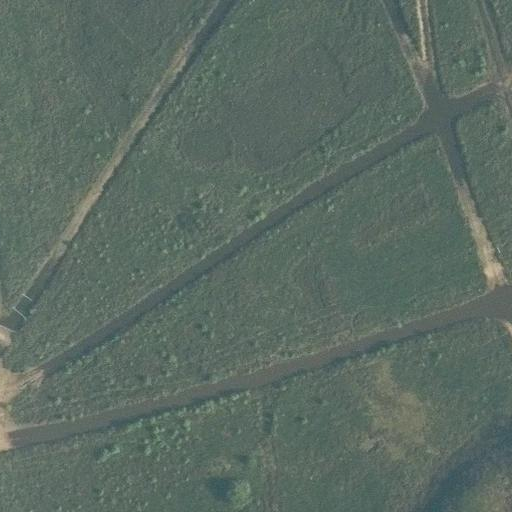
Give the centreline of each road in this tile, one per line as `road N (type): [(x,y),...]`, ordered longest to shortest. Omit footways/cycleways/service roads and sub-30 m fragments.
road 1 (track): [(0,449),(203,398),(511,299)]
road 2 (track): [(389,0),(511,303)]
